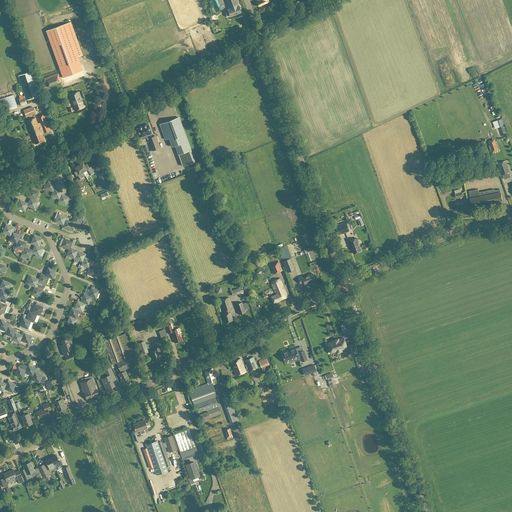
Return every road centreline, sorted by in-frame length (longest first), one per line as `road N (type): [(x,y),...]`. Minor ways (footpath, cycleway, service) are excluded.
road 1 (tertiary): [(0,460),(346,284)]
road 2 (unclassified): [(346,284),(257,37)]
road 3 (unclassified): [(427,511),(346,284)]
road 4 (residential): [(6,360),(48,338),(67,284),(45,233),(0,203)]
road 5 (tertiary): [(346,284),(441,237),(511,220)]
road 6 (unclassified): [(118,123),(257,37)]
road 7 (residential): [(0,193),(118,123)]
